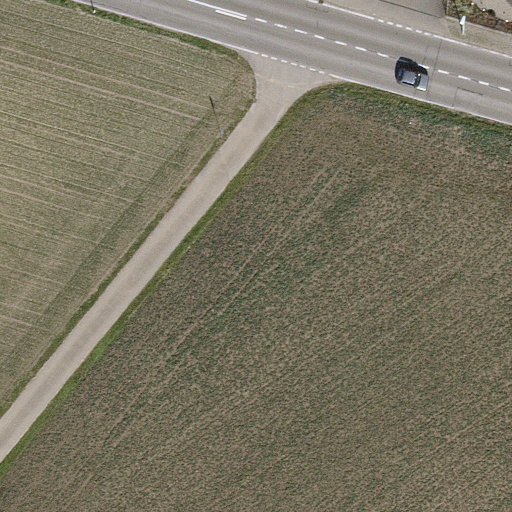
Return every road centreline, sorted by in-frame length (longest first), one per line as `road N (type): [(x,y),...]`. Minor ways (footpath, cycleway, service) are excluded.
road 1 (track): [(0,449),(248,141),(319,36)]
road 2 (tertiary): [(511,89),(196,0)]
